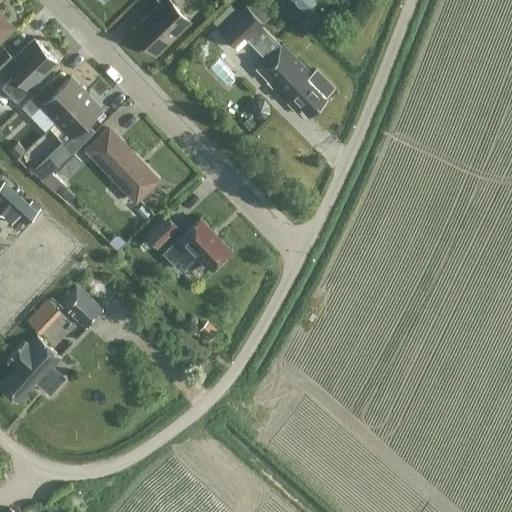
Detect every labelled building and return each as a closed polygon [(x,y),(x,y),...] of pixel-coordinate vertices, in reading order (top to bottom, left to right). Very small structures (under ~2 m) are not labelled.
[(157,0),(160,3),(132,30),(155,53),(189,21),(169,0),(157,0)] [(261,24),(269,17),(252,0),(250,0),(220,30),(237,48),(246,38),(266,58),(256,67),(268,80),(267,81),(297,111),(301,107),(308,114),(326,97),(324,95),(333,87),(315,69),(311,73),(282,43),(280,44),(261,24)] [(229,4),(212,21),(217,26),(220,28),(232,16),(236,12),(229,4)] [(1,86),(15,100),(56,60),(34,37),(13,57),(3,46),(0,49),(0,70),(5,65),(14,74),(1,86)] [(41,104),(56,119),(85,91),(70,75),(55,90),(47,81),(21,106),(30,115),(41,104)] [(72,152),(94,130),(86,122),(101,107),(85,91),(56,119),(64,128),(57,135),(72,152)] [(252,104),(251,111),(256,116),(264,117),(269,112),(269,104),(264,99),(257,99),(252,104)] [(135,199),(157,178),(109,127),(87,148),(135,199)] [(16,157),(24,148),(17,141),(9,150),(16,157)] [(42,159),(32,169),(42,180),(53,170),(42,159)] [(42,180),(52,190),(61,180),(51,171),(42,180)] [(32,199),(28,203),(3,180),(0,183),(0,213),(11,223),(17,217),(25,224),(34,214),(40,220),(48,212),(42,206),(41,207),(32,199)] [(145,234),(157,247),(178,226),(166,214),(145,234)] [(176,240),(162,253),(180,272),(194,259),(193,257),(196,254),(210,268),(230,249),(200,217),(176,240)] [(103,309),(76,283),(58,302),(85,328),(103,309)] [(60,356),(37,335),(29,344),(24,339),(6,359),(15,366),(0,382),(0,384),(16,400),(34,379),(49,392),(64,376),(52,365),(60,356)] [(20,511),(10,503),(1,511),(20,511)]
